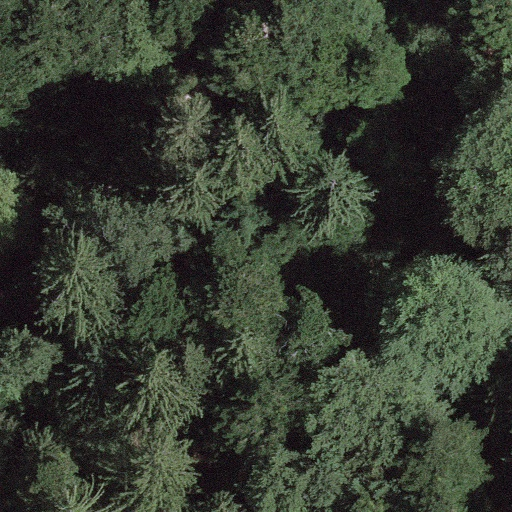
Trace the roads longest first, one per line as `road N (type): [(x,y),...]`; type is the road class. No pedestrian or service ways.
road 1 (track): [(413,0),(436,67),(425,147),(328,397),(262,511)]
road 2 (track): [(0,307),(326,0)]
